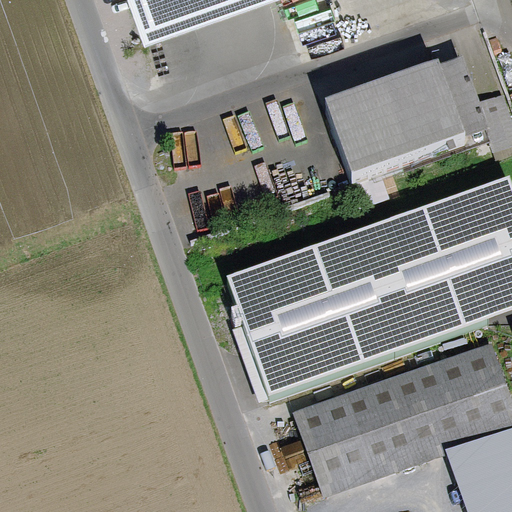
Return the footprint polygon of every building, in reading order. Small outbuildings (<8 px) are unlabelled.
[(135,0),(145,27),(220,0),(135,0)] [(352,186),(490,138),(479,105),(464,62),(326,110),(352,186)] [(511,119),(504,97),(479,105),(490,138),(496,155),(511,149),(511,119)] [(225,284),(269,405),(511,319),(511,188),(510,183),(225,284)] [(294,417),(324,503),(511,436),(511,399),(494,347),(294,417)]
